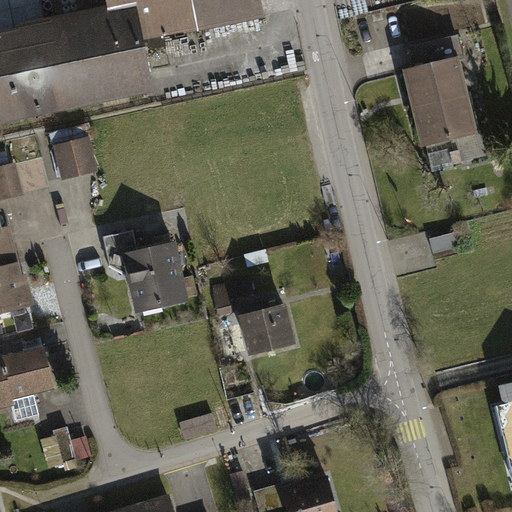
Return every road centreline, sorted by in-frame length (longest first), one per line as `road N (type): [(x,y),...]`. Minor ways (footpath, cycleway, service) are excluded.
road 1 (residential): [(399,389),(152,458),(104,445),(35,168)]
road 2 (residential): [(312,0),(399,389)]
road 3 (residential): [(399,389),(434,511)]
